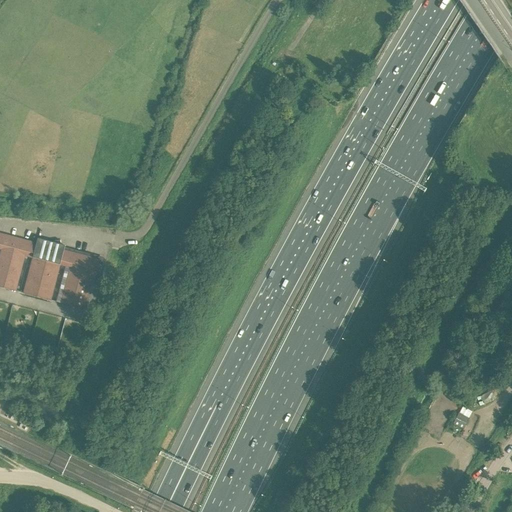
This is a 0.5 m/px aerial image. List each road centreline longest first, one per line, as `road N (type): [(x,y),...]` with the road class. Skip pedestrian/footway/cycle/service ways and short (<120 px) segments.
road 1 (motorway): [(450,0),(283,292),(172,511)]
road 2 (motorway): [(212,511),(384,174),(488,0)]
